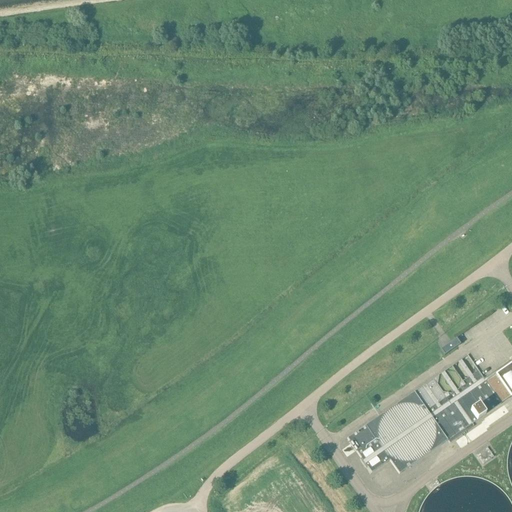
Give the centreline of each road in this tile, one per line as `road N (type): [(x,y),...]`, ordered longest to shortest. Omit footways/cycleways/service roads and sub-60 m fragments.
road 1 (track): [(511,58),(0,41)]
road 2 (unclassified): [(511,251),(223,467),(196,511)]
